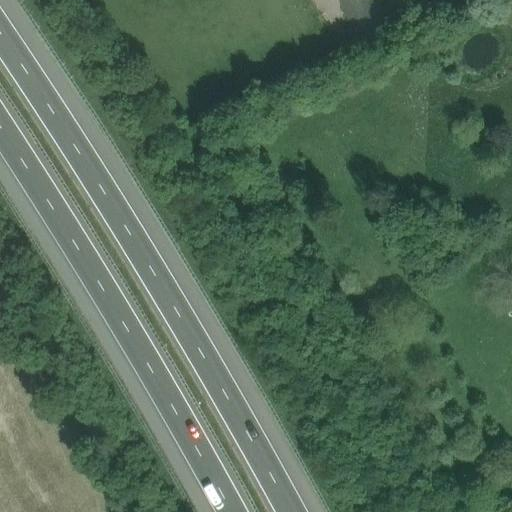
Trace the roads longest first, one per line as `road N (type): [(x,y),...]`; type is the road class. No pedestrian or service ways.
road 1 (motorway): [(289,511),(135,240),(0,39)]
road 2 (motorway): [(0,133),(234,511)]
